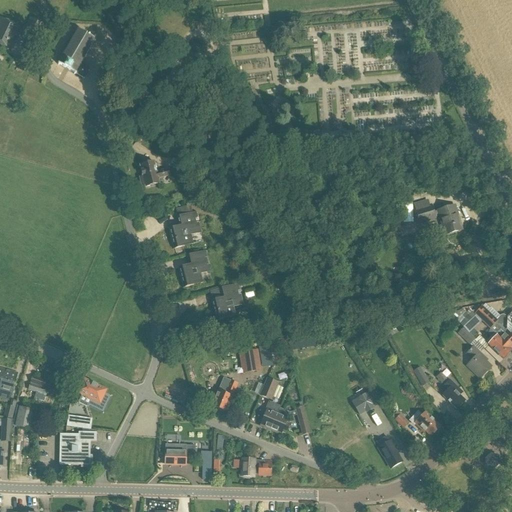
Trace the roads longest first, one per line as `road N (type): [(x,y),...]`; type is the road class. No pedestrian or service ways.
road 1 (residential): [(143,394),(157,349),(103,123),(90,103),(47,74),(50,23),(42,0)]
road 2 (residential): [(372,495),(143,394)]
road 3 (unclassified): [(511,208),(412,0)]
road 4 (tertiary): [(316,496),(100,490)]
road 5 (residential): [(143,394),(0,327)]
road 6 (tertiary): [(403,486),(511,378)]
